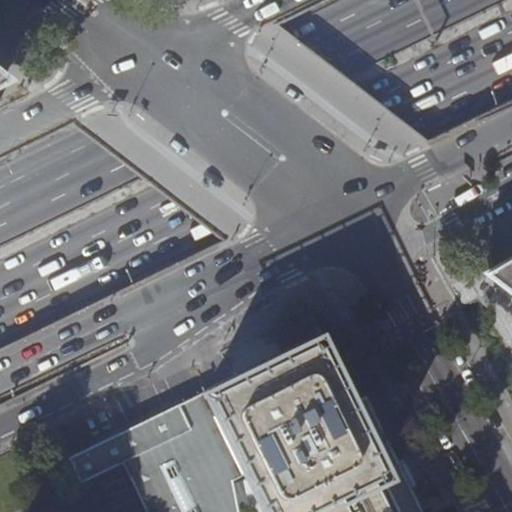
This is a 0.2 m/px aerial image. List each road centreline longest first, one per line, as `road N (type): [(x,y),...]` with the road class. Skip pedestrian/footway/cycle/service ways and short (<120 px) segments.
road 1 (trunk): [(0,292),(511,43)]
road 2 (trunk): [(408,0),(0,197)]
road 3 (secondary): [(497,485),(374,257)]
road 4 (secondary): [(350,207),(150,52)]
road 5 (primary): [(0,422),(145,351),(175,309)]
road 6 (primary): [(175,309),(350,207)]
road 7 (trunk): [(0,373),(121,315),(175,309)]
road 8 (trunk): [(350,207),(511,126)]
road 9 (trunk): [(150,52),(0,126)]
road 10 (residential): [(374,257),(511,189)]
road 11 (trunk): [(262,0),(150,52)]
